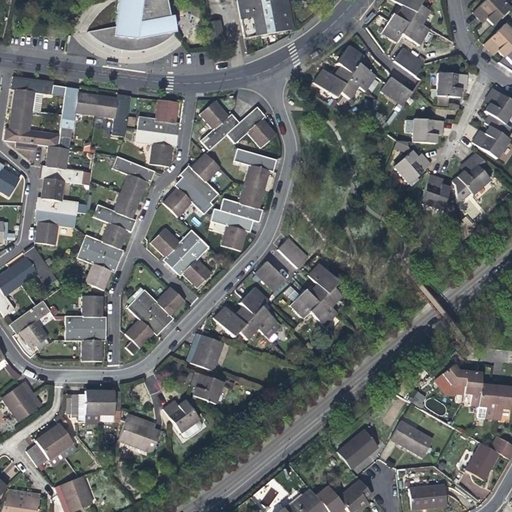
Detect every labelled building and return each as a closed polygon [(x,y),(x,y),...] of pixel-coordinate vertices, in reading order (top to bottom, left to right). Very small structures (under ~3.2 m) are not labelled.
[(119,0),(115,25),(88,30),(95,37),(102,42),(108,45),(113,48),(118,49),(119,45),(128,47),(127,51),(132,51),(140,51),(145,50),(150,49),(157,46),(163,43),(172,37),(176,33),(173,17),(170,17),(166,0),(119,0)] [(237,0),(245,36),(289,28),(283,0),(237,0)] [(295,27),(289,0),(283,0),(289,28),(295,27)] [(380,34),(396,43),(400,35),(407,39),(418,45),(427,29),(420,25),(427,12),(417,6),(420,0),(390,0),(401,7),(398,12),(395,18),(391,15),(386,24),(380,34)] [(485,0),(471,14),(477,20),(481,16),(485,20),(492,27),(509,10),(498,0),(485,0)] [(371,9),(363,17),(366,20),(374,12),(371,9)] [(481,24),(485,20),(481,16),(477,20),(479,22),(481,24)] [(207,28),(222,25),(220,18),(206,21),(207,28)] [(223,33),(222,25),(207,28),(209,35),(223,33)] [(483,46),(489,51),(493,47),(497,51),(504,58),(511,49),(511,32),(505,25),(483,46)] [(225,41),(223,33),(209,35),(210,43),(225,41)] [(312,84),(334,99),(338,93),(347,100),(356,87),(364,92),(374,77),(365,70),(358,65),(362,58),(347,47),(344,52),(335,65),(339,68),(336,73),(332,78),(322,71),(316,79),(312,84)] [(493,56),(497,51),(493,47),(489,51),(491,54),(493,56)] [(391,63),(406,73),(413,58),(411,57),(400,50),(391,63)] [(422,65),(413,58),(406,73),(407,74),(414,78),(422,65)] [(457,92),(457,90),(458,83),(464,84),(465,75),(435,72),(431,95),(433,95),(445,97),(456,99),(457,92)] [(10,83),(15,83),(13,89),(12,91),(11,100),(9,110),(7,124),(6,130),(6,134),(2,133),(1,141),(7,142),(45,147),(55,149),(56,137),(27,133),(30,113),(32,92),(49,94),(51,82),(33,80),(18,78),(18,76),(11,75),(10,83)] [(379,92),(391,101),(399,86),(394,83),(389,79),(379,92)] [(410,95),(399,86),(391,101),(395,104),(401,108),(410,95)] [(72,112),(92,116),(95,96),(82,94),(75,93),(71,92),(72,88),(64,87),(58,128),(70,130),(72,112)] [(511,102),(491,89),(487,95),(492,98),(489,104),(483,113),(493,120),(488,126),(503,136),(508,129),(503,126),(511,111),(511,102)] [(127,96),(119,95),(119,99),(114,98),(105,97),(95,96),(92,116),(111,119),(109,135),(121,137),(127,96)] [(445,97),(433,95),(432,104),(444,105),(445,97)] [(484,101),(489,104),(492,98),(487,95),(486,97),(484,101)] [(136,118),(135,130),(176,136),(177,128),(173,128),(173,123),(176,103),(156,100),(154,120),(136,118)] [(273,137),(261,122),(258,118),(260,116),(255,109),(237,125),(232,119),(229,121),(226,118),(213,102),(198,115),(210,130),(197,142),(205,151),(223,136),(232,147),(245,135),(257,150),(273,137)] [(432,146),(433,136),(434,128),(439,129),(440,122),(410,119),(407,144),(432,146)] [(488,127),(483,135),(479,140),(474,137),(470,143),(493,160),(507,140),(488,127)] [(167,167),(170,147),(171,143),(175,143),(176,136),(135,130),(133,143),(150,145),(147,165),(167,167)] [(478,131),(474,137),(479,140),(483,135),(480,133),(478,131)] [(405,153),(408,146),(397,141),(394,149),(405,153)] [(66,150),(55,149),(45,147),(44,158),(43,167),(42,172),(38,171),(37,180),(41,180),(61,183),(78,185),(80,172),(63,170),(66,150)] [(210,211),(210,214),(207,223),(224,227),(223,230),(218,247),(231,251),(238,253),(243,233),(244,228),(248,229),(250,222),(256,224),(257,219),(258,216),(255,215),(256,210),(267,172),(268,167),(273,168),(275,161),(235,149),(231,162),(247,167),(236,205),(220,200),(217,213),(210,211)] [(426,167),(421,162),(418,165),(414,161),(408,153),(390,169),(405,187),(426,167)] [(474,154),(462,164),(466,169),(462,173),(450,183),(454,188),(456,205),(469,193),(471,195),(488,180),(479,170),(485,164),(474,154)] [(175,220),(184,210),(189,205),(195,212),(201,217),(205,213),(210,209),(207,206),(215,197),(203,185),(217,170),(202,156),(188,170),(185,174),(182,171),(177,177),(180,179),(175,184),(178,187),(174,191),(160,206),(162,208),(175,220)] [(94,206),(91,214),(90,217),(106,223),(98,241),(83,235),(74,259),(89,265),(82,283),(101,291),(108,272),(110,268),(113,269),(119,255),(116,254),(118,249),(125,231),(128,232),(131,225),(128,223),(129,219),(144,183),(146,178),(149,179),(152,172),(114,157),(109,169),(125,175),(114,202),(110,212),(94,206)] [(457,168),(462,173),(466,169),(462,164),(459,166),(457,168)] [(0,170),(0,169),(0,197),(5,201),(12,189),(16,183),(6,177),(0,174),(0,170)] [(449,189),(441,186),(435,184),(437,179),(428,176),(419,205),(442,212),(449,189)] [(60,195),(61,183),(41,180),(40,189),(39,193),(60,195)] [(34,203),(34,207),(33,211),(73,217),(74,214),(74,212),(75,206),(74,204),(58,202),(60,195),(39,193),(38,199),(38,204),(34,203)] [(78,204),(78,213),(87,213),(87,204),(78,204)] [(71,229),(73,217),(33,211),(32,219),(36,219),(35,225),(34,230),(32,246),(52,248),(55,227),(71,229)] [(163,265),(174,276),(177,273),(180,276),(194,290),(208,275),(194,262),(205,249),(188,232),(176,245),(162,231),(148,245),(162,259),(166,262),(163,265)] [(305,258),(301,253),(296,248),(286,239),(275,250),(285,259),(294,269),(301,261),(305,258)] [(32,249),(25,253),(27,256),(24,258),(17,263),(8,270),(19,286),(36,275),(45,289),(55,281),(32,249)] [(253,273),(272,291),(283,280),(265,261),(253,273)] [(287,305),(301,318),(307,312),(313,318),(322,326),(335,313),(328,306),(339,296),(331,287),(336,282),(317,264),(313,268),(306,275),(315,284),(309,289),(306,292),(303,290),(294,299),(287,305)] [(3,298),(19,286),(8,270),(0,275),(0,315),(2,319),(12,312),(3,298)] [(218,314),(212,319),(231,338),(236,332),(245,341),(256,329),(262,336),(275,322),(267,315),(260,308),(267,301),(254,288),(246,296),(239,304),(242,307),(237,313),(233,316),(224,308),(218,314)] [(157,335),(168,323),(166,321),(169,317),(182,303),(168,290),(155,304),(146,296),(129,314),(137,322),(124,336),(130,342),(138,349),(138,350),(151,336),(155,332),(157,335)] [(99,362),(100,342),(100,337),(104,337),(104,329),(104,322),(100,322),(100,318),(101,297),(81,297),(80,317),(63,317),(62,342),(80,342),(79,362),(99,362)] [(8,326),(12,332),(15,330),(18,334),(23,341),(29,350),(46,338),(34,322),(48,313),(41,302),(8,326)] [(194,334),(191,342),(195,344),(188,363),(210,371),(220,343),(194,334)] [(184,362),(188,363),(195,344),(191,342),(187,354),(184,362)] [(454,398),(455,395),(455,389),(462,390),(463,374),(457,374),(452,367),(432,384),(444,397),(454,398)] [(193,373),(191,381),(196,383),(194,388),(191,397),(212,405),(220,383),(193,373)] [(468,409),(476,410),(478,387),(479,376),(471,375),(463,374),(462,390),(462,396),(461,397),(469,398),(468,409)] [(0,402),(16,424),(35,410),(23,394),(27,391),(22,384),(0,399),(0,402)] [(483,421),(490,422),(493,388),(488,388),(478,387),(476,410),(483,410),(483,421)] [(499,412),(511,413),(511,389),(509,390),(502,389),(493,388),(490,422),(498,423),(499,412)] [(28,393),(27,391),(23,394),(35,410),(39,407),(28,393)] [(77,416),(83,416),(98,416),(98,393),(88,392),(84,392),(83,396),(77,396),(77,416)] [(107,393),(98,393),(98,416),(98,424),(113,425),(113,413),(118,413),(120,393),(107,393)] [(184,401),(176,406),(172,410),(168,405),(162,410),(182,439),(184,440),(186,440),(187,439),(200,430),(201,429),(201,427),(201,425),(184,401)] [(126,414),(126,416),(146,423),(146,427),(153,429),(155,424),(140,419),(126,414)] [(53,420),(57,426),(60,429),(66,424),(59,415),(56,418),(53,420)] [(98,426),(98,424),(98,416),(83,416),(82,425),(98,426)] [(125,418),(125,419),(146,427),(146,423),(126,416),(125,418)] [(146,427),(125,419),(117,441),(151,453),(158,432),(145,428),(146,427)] [(399,423),(388,442),(406,451),(422,460),(432,442),(399,423)] [(71,445),(60,429),(57,426),(45,434),(59,453),(71,445)] [(335,454),(349,471),(366,457),(376,449),(362,432),(335,454)] [(36,469),(47,462),(59,453),(45,434),(33,443),(35,446),(30,450),(40,464),(35,468),(36,469)] [(511,449),(494,440),(490,446),(509,457),(511,451),(511,449)] [(75,450),(71,445),(59,453),(63,459),(75,450)] [(488,469),(495,456),(487,451),(477,445),(462,472),(481,482),(488,469)] [(490,446),(487,451),(495,456),(506,462),(509,457),(490,446)] [(40,464),(30,450),(25,453),(35,468),(40,464)] [(51,467),(63,459),(59,453),(47,462),(51,467)] [(54,489),(58,498),(63,496),(69,511),(76,511),(92,506),(80,478),(54,489)] [(345,511),(357,511),(362,508),(359,505),(363,502),(370,497),(358,482),(336,500),(345,511)] [(407,490),(410,510),(429,508),(445,507),(443,487),(407,490)] [(11,490),(10,496),(30,498),(30,493),(11,490)] [(324,511),(308,492),(300,498),(296,495),(279,508),(281,511),(282,511),(324,511)] [(36,511),(39,494),(30,493),(30,498),(10,496),(10,499),(5,498),(0,511),(36,511)] [(63,511),(69,511),(63,496),(58,498),(63,511)]
